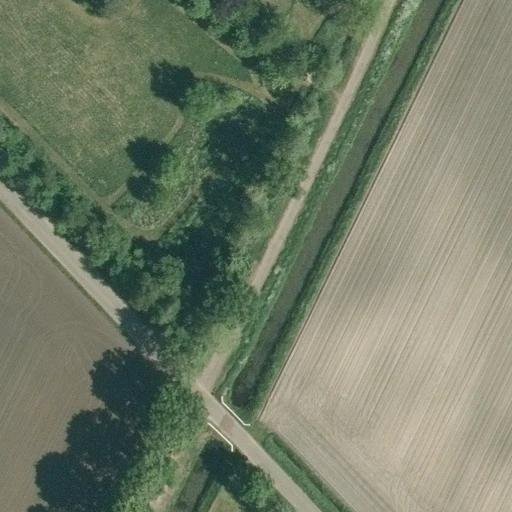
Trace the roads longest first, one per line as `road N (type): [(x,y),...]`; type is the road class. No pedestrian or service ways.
road 1 (track): [(396,0),(143,511)]
road 2 (unclassified): [(307,511),(0,187)]
